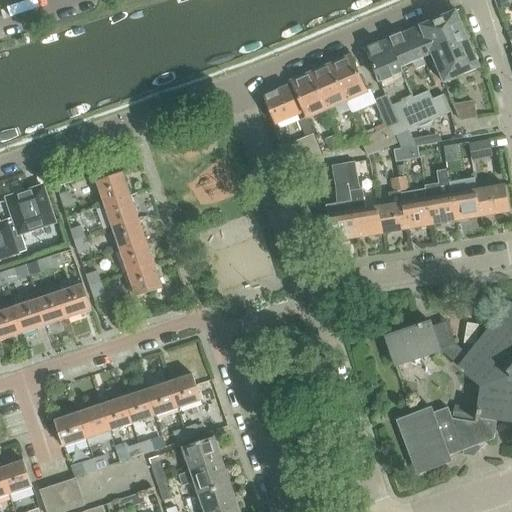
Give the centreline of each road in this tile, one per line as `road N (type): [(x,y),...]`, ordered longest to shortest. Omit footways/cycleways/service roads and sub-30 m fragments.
road 1 (residential): [(22,379),(207,318),(217,324),(280,511)]
road 2 (residential): [(0,164),(230,82)]
road 3 (residential): [(381,511),(299,288)]
road 4 (residential): [(230,82),(446,0)]
road 5 (residential): [(299,288),(230,82)]
road 6 (residential): [(299,288),(511,257)]
